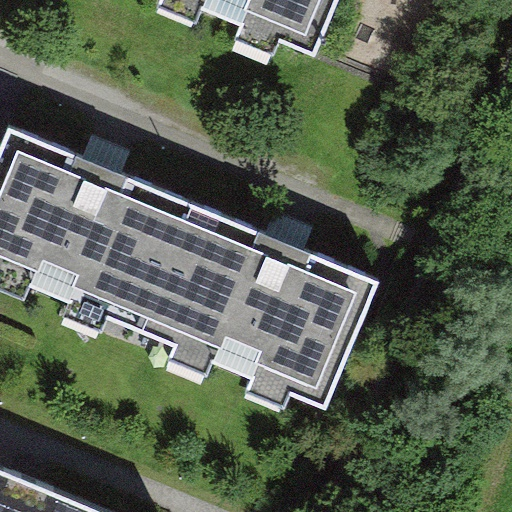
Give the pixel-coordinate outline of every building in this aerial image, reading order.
[(281,37),(317,52),(338,0),(158,0),(157,4),(196,20),(203,5),(242,21),(235,36),(275,52),(281,37)] [(106,313),(142,328),(194,202),(119,171),(100,163),(80,155),(9,125),(0,145),(0,287),(21,296),(28,281),(67,297),(60,312),(99,329),(106,313)] [(90,132),(80,155),(100,163),(119,171),(129,148),(109,140),(90,132)] [(291,390),(327,405),(363,318),(380,278),(305,248),(285,239),(266,231),(194,202),(142,328),(174,342),(168,357),(207,373),(213,358),(252,374),(246,389),(285,405),(291,390)] [(275,208),(266,231),(285,239),(305,248),(314,224),(295,216),(275,208)] [(121,511),(0,461),(0,511),(121,511)]
